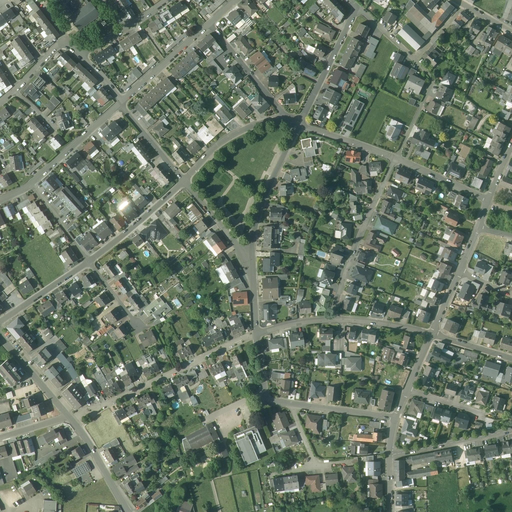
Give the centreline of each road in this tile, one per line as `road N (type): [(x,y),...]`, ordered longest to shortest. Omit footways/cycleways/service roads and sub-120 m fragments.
road 1 (residential): [(70,417),(255,334)]
road 2 (residential): [(357,6),(433,79),(395,159)]
road 3 (residential): [(395,159),(354,246),(332,319)]
road 4 (residential): [(297,124),(261,200),(252,271)]
road 5 (residential): [(297,124),(246,129),(182,182)]
road 6 (residential): [(297,124),(208,24)]
road 7 (residential): [(357,6),(297,124)]
road 8 (secondary): [(511,430),(389,455)]
road 9 (residential): [(182,182),(88,262)]
road 10 (residential): [(30,185),(121,102)]
